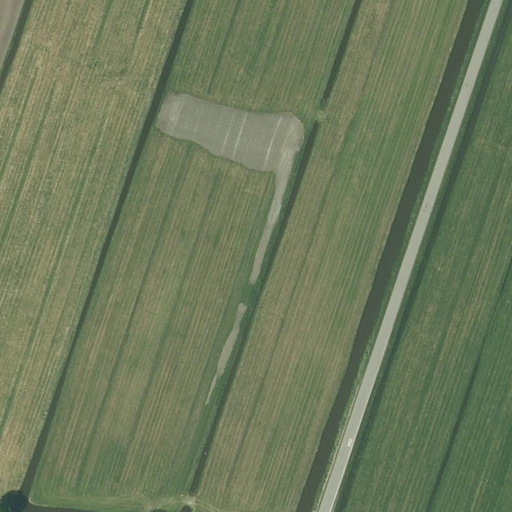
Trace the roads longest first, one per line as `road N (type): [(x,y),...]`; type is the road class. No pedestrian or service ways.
road 1 (track): [(0,511),(179,0)]
road 2 (unclassified): [(321,511),(495,0)]
